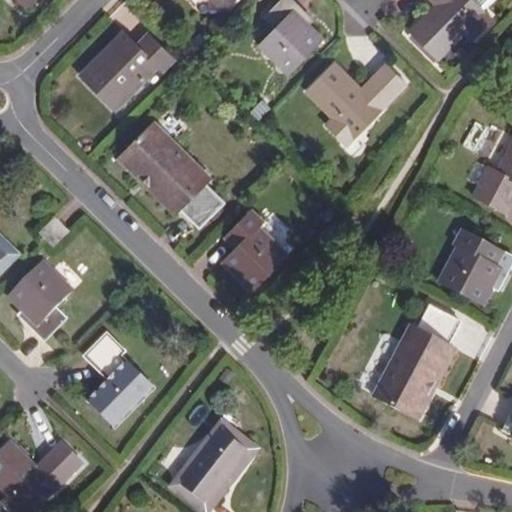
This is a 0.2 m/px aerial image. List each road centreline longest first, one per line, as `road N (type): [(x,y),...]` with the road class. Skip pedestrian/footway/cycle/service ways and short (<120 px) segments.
road 1 (residential): [(283,386),(0,103)]
road 2 (residential): [(433,485),(511,319)]
road 3 (residential): [(433,485),(417,468),(359,446),(283,386)]
road 4 (residential): [(0,94),(93,0)]
road 5 (residential): [(288,511),(294,472),(283,386)]
